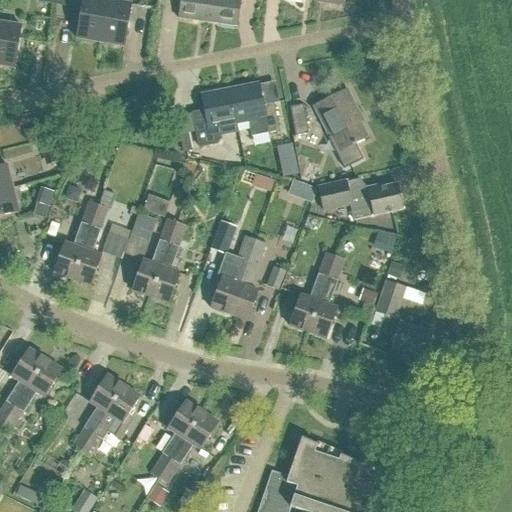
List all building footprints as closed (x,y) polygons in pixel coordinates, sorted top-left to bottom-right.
[(66,10),(67,0),(54,0),(53,8),(66,10)] [(82,0),(76,40),(101,44),(107,2),(94,0),(82,0)] [(208,23),(211,0),(180,0),(178,19),(208,23)] [(211,0),(208,23),(238,27),(241,0),(211,0)] [(101,44),(126,48),(132,6),(107,2),(101,44)] [(0,67),(14,70),(21,28),(0,24),(0,67)] [(259,83),(229,89),(232,102),(236,122),(237,124),(248,122),(251,137),(269,133),(280,131),(274,104),(263,106),(259,83)] [(192,115),(185,116),(190,139),(197,138),(198,144),(199,148),(217,144),(220,139),(219,135),(233,132),(238,131),(237,124),(236,122),(232,102),(229,89),(201,95),(204,111),(205,112),(203,113),(193,114),(193,115),(192,115)] [(319,105),(314,107),(314,108),(316,111),(319,118),(322,123),(329,137),(337,153),(337,154),(345,169),(346,169),(365,160),(357,144),(362,141),(367,139),(356,116),(359,114),(347,90),(326,101),(319,105)] [(294,109),(292,109),(296,135),(297,137),(310,135),(309,130),(308,123),(308,122),(306,115),(305,107),(302,108),(296,109),(294,109)] [(179,113),(168,115),(172,135),(183,133),(179,113)] [(59,124),(37,129),(46,165),(67,160),(59,124)] [(78,150),(73,161),(80,164),(85,153),(78,150)] [(296,160),(281,163),(284,178),(299,175),(296,160)] [(0,167),(0,192),(13,190),(7,166),(0,167)] [(348,183),(319,190),(325,213),(351,207),(354,223),(374,218),(404,212),(398,186),(383,190),(382,187),(368,191),(351,194),(348,183)] [(290,189),(286,207),(315,213),(319,196),(290,189)] [(0,192),(0,218),(19,214),(13,190),(0,192)] [(101,193),(96,207),(105,210),(109,211),(114,197),(101,193)] [(48,208),(35,204),(31,217),(44,221),(48,208)] [(53,273),(72,280),(96,207),(87,204),(73,245),(64,242),(53,273)] [(123,231),(129,211),(111,206),(105,225),(123,231)] [(96,207),(72,280),(90,286),(101,255),(91,252),(105,210),(96,207)] [(132,231),(149,237),(155,221),(138,215),(132,231)] [(131,290),(150,297),(175,224),(165,221),(150,264),(141,261),(131,290)] [(221,221),(211,250),(227,256),(228,253),(237,227),(221,221)] [(317,239),(319,225),(305,223),(303,237),(317,239)] [(175,224),(150,297),(169,304),(179,274),(169,270),(184,227),(175,224)] [(221,278),(210,308),(228,315),(255,241),(246,237),(239,257),(228,253),(227,256),(219,277),(221,278)] [(145,256),(150,245),(134,238),(129,249),(145,256)] [(120,266),(128,246),(109,239),(101,259),(120,266)] [(255,241),(228,315),(247,322),(258,291),(250,288),(266,245),(255,241)] [(288,326),(306,332),(333,257),(326,255),(314,290),(312,289),(308,299),(298,295),(288,326)] [(333,257),(306,332),(325,339),(336,308),(330,306),(345,262),(333,257)] [(392,266),(387,280),(399,284),(404,270),(392,266)] [(280,293),(288,274),(275,269),(268,288),(280,293)] [(401,322),(396,320),(406,289),(386,282),(375,313),(386,317),(381,330),(396,335),(392,348),(424,359),(433,335),(413,328),(415,321),(402,316),(401,322)] [(333,303),(346,306),(349,293),(336,290),(333,303)] [(363,291),(359,302),(373,307),(377,295),(363,291)] [(405,297),(402,307),(420,312),(422,302),(405,297)] [(6,402),(0,410),(0,426),(1,427),(14,408),(22,396),(45,361),(28,350),(11,376),(19,382),(13,391),(6,402)] [(14,408),(1,427),(10,433),(23,413),(30,402),(37,393),(45,398),(62,372),(45,361),(22,396),(14,408)] [(84,428),(92,433),(122,386),(106,375),(88,402),(97,407),(83,428),(84,428)] [(92,433),(80,452),(87,458),(99,439),(101,440),(106,432),(118,440),(131,420),(126,416),(139,397),(122,386),(92,433)] [(149,475),(157,481),(201,413),(184,402),(167,429),(176,434),(149,475)] [(201,413),(157,481),(166,486),(192,445),(201,451),(218,424),(201,413)] [(71,447),(80,452),(92,433),(84,428),(71,447)] [(368,511),(382,474),(301,438),(288,477),(271,472),(257,511),(289,511),(291,508),(301,511),(368,511)] [(37,506),(41,497),(20,487),(16,496),(37,506)] [(91,511),(98,501),(85,493),(73,511),(91,511)]
